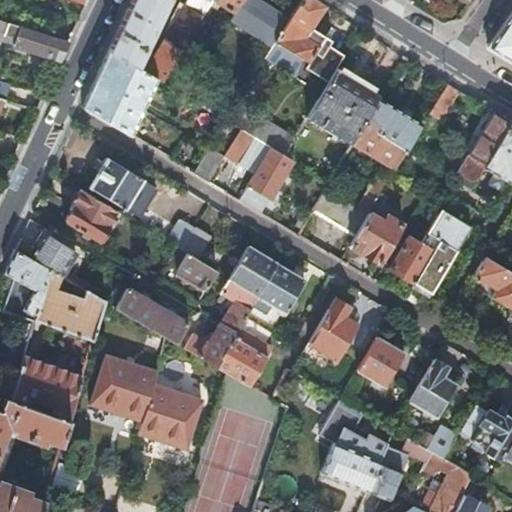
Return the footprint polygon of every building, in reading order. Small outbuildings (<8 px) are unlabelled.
[(130,0),(107,51),(137,69),(170,0),(130,0)] [(178,0),(160,39),(163,41),(165,42),(189,0),(178,0)] [(193,0),(189,0),(165,42),(170,45),(173,40),(197,2),(193,0)] [(193,0),(197,2),(173,40),(183,46),(190,34),(198,21),(211,0),(193,0)] [(241,0),(215,0),(234,12),(241,0)] [(324,4),(317,0),(297,0),(266,51),(272,54),(277,45),(307,63),(304,67),(327,81),(334,69),(343,54),(328,45),(331,40),(310,28),(324,4)] [(511,10),(486,47),(509,61),(511,62),(511,10)] [(67,41),(0,18),(0,38),(3,38),(12,41),(12,43),(59,59),(67,41)] [(205,26),(198,21),(190,34),(197,39),(205,26)] [(145,73),(154,79),(160,82),(163,78),(172,63),(180,50),(170,45),(165,42),(163,41),(145,73)] [(81,106),(128,134),(154,79),(145,73),(137,69),(107,51),(81,106)] [(172,63),(163,78),(196,98),(205,83),(172,63)] [(327,81),(306,117),(350,143),(351,140),(378,96),(334,69),(327,81)] [(458,88),(446,81),(428,111),(440,118),(458,88)] [(0,96),(35,108),(40,98),(0,84),(0,96)] [(378,96),(351,140),(395,166),(398,160),(405,148),(421,122),(378,96)] [(234,102),(225,118),(239,127),(254,136),(271,147),(284,154),(294,137),(234,102)] [(224,119),(197,104),(189,119),(230,142),(239,127),(225,118),(224,119)] [(493,109),(456,173),(469,180),(475,178),(480,171),(482,166),(510,119),(493,109)] [(511,120),(510,119),(482,166),(491,172),(506,180),(509,182),(511,176),(511,120)] [(239,127),(230,142),(223,155),(238,163),(254,136),(239,127)] [(245,155),(258,163),(267,146),(254,139),(245,155)] [(203,145),(188,169),(208,181),(223,156),(203,145)] [(175,147),(169,158),(184,167),(190,155),(175,147)] [(261,160),(238,199),(259,212),(266,200),(282,173),(278,170),(286,155),(284,154),(271,147),(262,161),(261,160)] [(405,148),(398,160),(406,165),(416,154),(405,148)] [(140,179),(105,158),(88,187),(123,208),(140,179)] [(506,180),(491,172),(485,182),(500,191),(506,180)] [(324,186),(312,206),(355,231),(367,211),(384,182),(374,177),(357,206),(324,186)] [(115,212),(78,189),(63,222),(100,244),(115,212)] [(446,192),(436,206),(440,208),(463,223),(472,209),(472,208),(446,192)] [(440,208),(425,233),(437,240),(454,249),(454,250),(468,226),(463,223),(440,208)] [(355,231),(347,244),(377,262),(399,224),(385,216),(382,220),(367,211),(355,231)] [(178,219),(165,241),(175,248),(177,249),(179,250),(193,228),(178,219)] [(209,236),(194,227),(193,228),(179,250),(185,253),(195,259),(209,236)] [(431,250),(405,235),(386,266),(412,282),(431,250)] [(33,242),(25,257),(48,271),(59,277),(62,271),(72,253),(44,236),(39,245),(33,242)] [(437,240),(431,250),(412,282),(409,287),(422,295),(425,297),(454,249),(437,240)] [(246,246),(227,278),(256,296),(275,263),(246,246)] [(179,250),(177,249),(167,266),(175,271),(185,253),(179,250)] [(25,257),(14,251),(12,250),(3,275),(32,291),(22,310),(6,361),(20,366),(22,359),(32,324),(48,271),(25,257)] [(214,271),(195,259),(185,253),(175,271),(174,273),(204,290),(214,271)] [(511,271),(483,254),(470,275),(492,288),(488,295),(511,309),(511,307),(511,271)] [(303,279),(275,263),(256,296),(243,317),(264,330),(276,309),(283,313),(303,279)] [(59,277),(48,271),(32,324),(90,340),(101,301),(83,291),(81,298),(52,290),(59,277)] [(82,290),(85,284),(62,271),(59,277),(82,290)] [(256,296),(227,278),(218,293),(231,300),(218,322),(234,332),(243,317),(256,296)] [(409,287),(403,297),(417,305),(422,295),(409,287)] [(124,288),(111,309),(142,326),(155,306),(124,288)] [(346,307),(333,299),(327,309),(326,308),(305,342),(332,358),(352,324),(340,317),(346,307)] [(155,306),(142,326),(163,338),(173,344),(185,323),(155,306)] [(267,331),(264,330),(243,317),(234,332),(213,367),(223,373),(245,386),(267,347),(260,343),(267,331)] [(234,332),(218,322),(206,343),(188,334),(181,349),(213,367),(234,332)] [(400,353),(374,337),(353,370),(380,386),(400,353)] [(103,355),(88,405),(139,421),(135,434),(184,450),(200,399),(169,389),(151,384),(155,371),(103,355)] [(445,367),(431,358),(406,400),(433,415),(452,383),(440,376),(445,367)] [(22,359),(20,366),(9,402),(1,399),(0,403),(0,511),(2,511),(38,511),(42,499),(27,494),(28,492),(25,488),(0,479),(0,444),(5,428),(9,430),(8,431),(10,435),(38,443),(43,442),(44,441),(58,445),(79,375),(22,359)] [(283,368),(267,399),(282,407),(279,415),(282,417),(291,422),(313,385),(310,383),(288,370),(284,368),(283,368)] [(355,426),(362,413),(338,399),(317,433),(332,441),(320,471),(367,491),(379,461),(386,444),(355,426)] [(500,458),(511,438),(511,418),(502,413),(499,418),(484,410),(468,438),(483,447),(480,452),(497,463),(500,458)] [(425,432),(418,445),(442,459),(454,438),(455,437),(438,427),(432,436),(425,432)] [(418,445),(392,430),(386,444),(379,461),(367,491),(380,497),(400,451),(423,464),(420,470),(432,477),(436,470),(447,476),(442,487),(433,483),(429,493),(423,506),(436,511),(444,511),(449,502),(456,506),(470,475),(454,466),(442,459),(418,445)] [(454,438),(442,459),(454,466),(466,445),(454,438)] [(511,438),(500,458),(511,464),(511,438)] [(43,496),(42,499),(38,511),(51,511),(55,499),(43,496)] [(466,511),(484,511),(487,507),(473,500),(466,511)] [(449,502),(444,511),(452,511),(453,511),(456,506),(449,502)]
